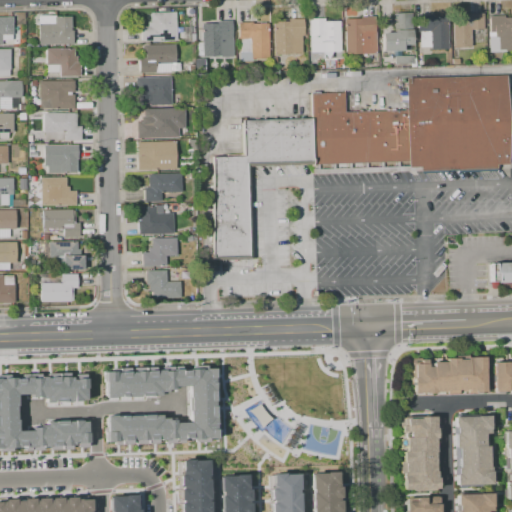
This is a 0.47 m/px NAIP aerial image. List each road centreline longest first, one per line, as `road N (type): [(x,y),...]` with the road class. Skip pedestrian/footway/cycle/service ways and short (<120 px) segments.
road 1 (residential): [(113,333),(105,0)]
road 2 (residential): [(21,411),(179,405)]
road 3 (residential): [(0,480),(125,476)]
road 4 (tertiary): [(371,448),(367,325)]
